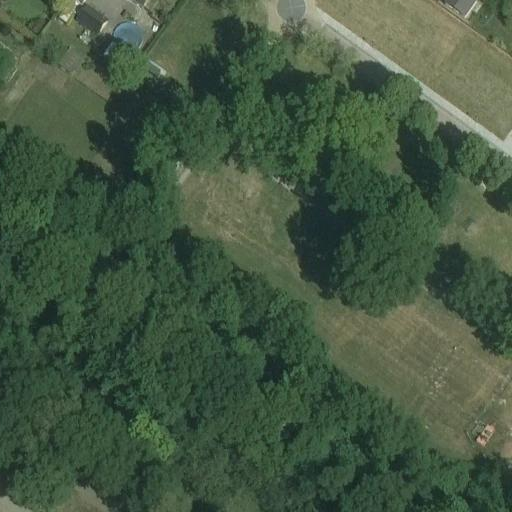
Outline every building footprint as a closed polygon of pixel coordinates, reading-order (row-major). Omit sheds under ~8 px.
[(132,0),(147,10),(153,0),(132,0)] [(465,21),(479,0),(449,0),(445,7),(465,21)] [(114,25),(93,9),(81,24),(103,40),(114,25)] [(125,74),(134,61),(112,46),(103,58),(125,74)] [(73,75),(84,60),(70,51),(60,67),(73,75)]
